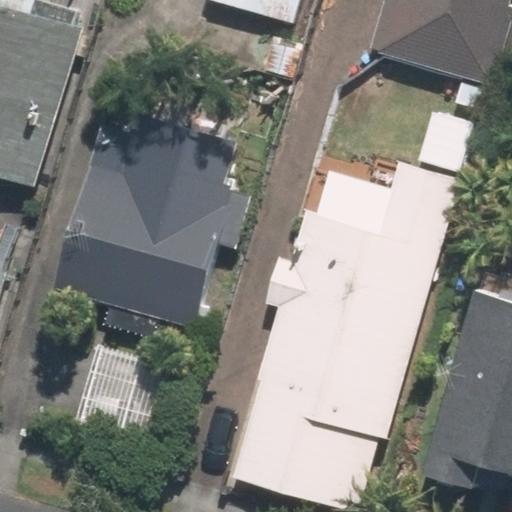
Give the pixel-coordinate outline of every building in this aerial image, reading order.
[(89,22),(13,0),(0,0),(0,141),(47,156),(89,22)] [(305,0),(242,0),(300,17),(305,0)] [(506,0),(394,0),(384,38),(489,66),(506,0)] [(265,150),(142,112),(91,277),(215,314),(265,150)] [(473,173),(421,157),(397,230),(330,209),(249,459),(369,497),(473,173)] [(0,322),(15,271),(0,266),(0,322)] [(511,285),(500,281),(448,451),(511,469),(511,285)] [(184,356),(112,336),(90,413),(162,434),(184,356)]
